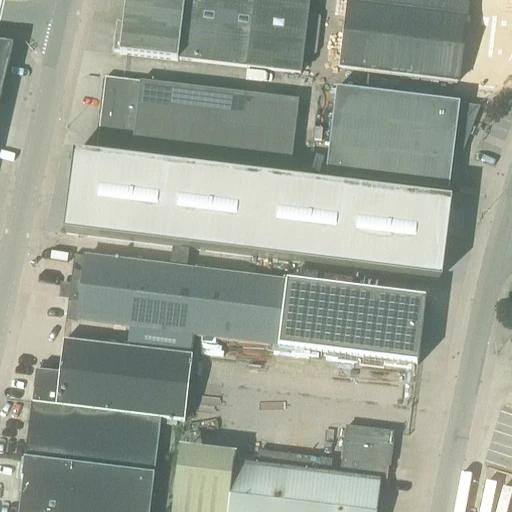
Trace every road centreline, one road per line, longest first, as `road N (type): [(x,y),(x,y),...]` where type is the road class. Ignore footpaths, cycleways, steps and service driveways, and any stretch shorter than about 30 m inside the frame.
road 1 (unclassified): [(0,310),(70,0)]
road 2 (unclassified): [(442,511),(505,222)]
